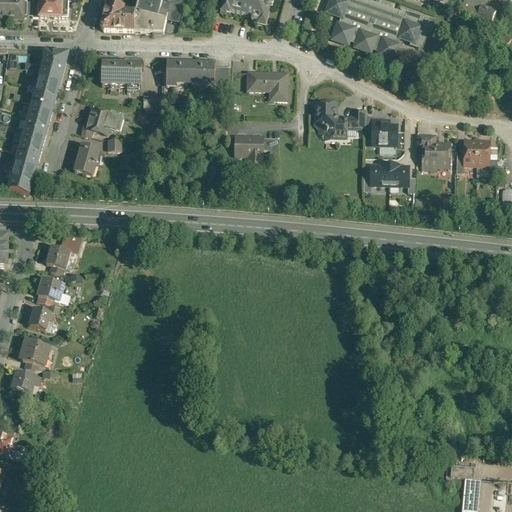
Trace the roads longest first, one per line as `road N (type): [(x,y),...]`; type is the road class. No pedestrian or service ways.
road 1 (secondary): [(0,213),(511,258)]
road 2 (residential): [(84,42),(258,46),(307,57)]
road 3 (residential): [(307,57),(417,113),(511,125)]
road 4 (residential): [(84,42),(41,196)]
road 5 (residential): [(248,127),(301,127),(307,57)]
